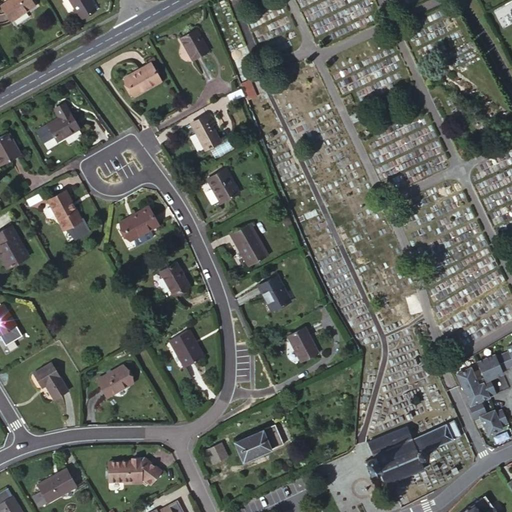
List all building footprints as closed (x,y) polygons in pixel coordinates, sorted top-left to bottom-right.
[(29,0),(9,0),(0,6),(10,22),(33,6),(29,0)] [(67,0),(76,13),(91,4),(88,0),(67,0)] [(511,15),(510,11),(511,9),(511,0),(493,11),(502,28),(511,22),(511,15)] [(91,4),(76,13),(79,19),(95,10),(91,4)] [(208,51),(196,29),(180,38),(193,59),(208,51)] [(160,81),(150,63),(124,78),(134,96),(160,81)] [(252,80),(243,82),(247,98),(256,96),(252,80)] [(64,103),(53,108),(59,117),(56,118),(47,124),(36,130),(42,141),(53,135),(57,141),(79,128),(64,103)] [(213,122),(207,113),(190,122),(205,149),(220,141),(210,124),(213,122)] [(0,164),(19,154),(7,133),(0,136),(0,164)] [(238,192),(225,169),(207,179),(220,203),(238,192)] [(81,220),(64,190),(47,200),(64,231),(81,220)] [(158,225),(148,207),(120,222),(130,240),(135,248),(152,238),(148,230),(158,225)] [(267,256),(249,223),(230,234),(248,267),(267,256)] [(27,257),(10,227),(0,232),(0,250),(2,254),(0,254),(0,257),(7,269),(27,257)] [(189,287),(175,263),(159,272),(173,295),(189,287)] [(290,300),(276,275),(258,286),(271,311),(290,300)] [(0,335),(16,326),(2,305),(0,305),(0,335)] [(317,353),(304,327),(287,337),(300,361),(317,353)] [(203,357),(188,330),(169,340),(185,367),(203,357)] [(508,423),(502,410),(494,413),(491,412),(487,413),(481,400),(495,393),(489,379),(502,373),(501,370),(511,365),(511,344),(506,347),(509,351),(495,357),(494,355),(476,363),(483,378),(476,382),(470,368),(456,374),(470,405),(468,406),(475,420),(480,417),(488,435),(502,429),(500,426),(508,423)] [(68,391),(51,363),(33,373),(41,388),(45,386),(53,399),(68,391)] [(131,383),(120,366),(96,381),(106,398),(131,383)] [(461,435),(453,420),(412,438),(406,425),(367,441),(371,450),(372,454),(363,458),(368,469),(377,465),(384,480),(422,465),(419,457),(421,457),(422,457),(424,455),(425,452),(425,450),(461,435)] [(282,443),(274,425),(234,442),(243,460),(282,443)] [(227,457),(220,443),(206,450),(212,463),(227,457)] [(131,462),(131,461),(107,461),(108,481),(122,481),(122,483),(133,482),(133,477),(140,477),(149,483),(159,471),(142,458),(139,462),(138,462),(131,462)] [(75,486),(65,469),(37,484),(41,491),(33,496),(39,506),(47,501),(48,502),(75,486)] [(21,511),(12,495),(0,502),(0,511),(21,511)] [(495,511),(484,496),(460,511),(495,511)]
